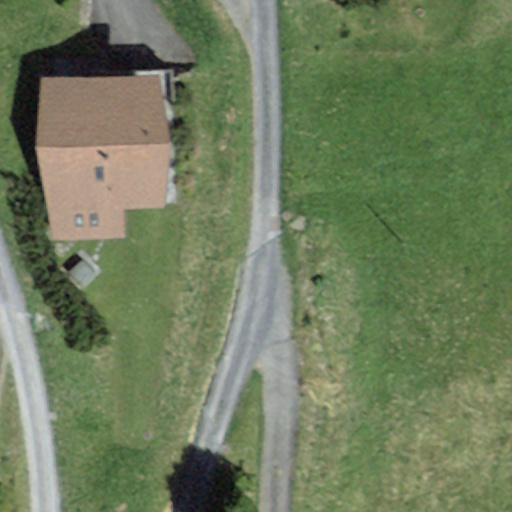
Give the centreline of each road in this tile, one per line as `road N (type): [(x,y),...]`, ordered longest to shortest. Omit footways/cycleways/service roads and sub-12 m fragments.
road 1 (unclassified): [(263,0),(267,242),(188,511)]
road 2 (unclassified): [(45,511),(24,357),(0,272)]
